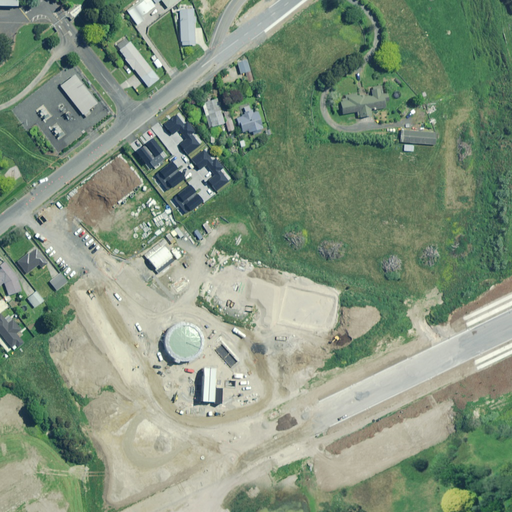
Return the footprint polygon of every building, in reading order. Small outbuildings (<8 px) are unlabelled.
[(16,0),(0,0),(0,8),(17,9),(16,0)] [(185,0),(162,0),(171,11),(185,0)] [(158,15),(147,1),(131,13),(142,27),(158,15)] [(198,45),(198,13),(185,13),(185,45),(198,45)] [(163,81),(134,44),(124,52),(153,89),(163,81)] [(247,60),(236,64),(240,75),(251,72),(247,60)] [(100,106),(77,76),(63,86),(86,116),(100,106)] [(361,98),(360,94),(339,98),(342,115),(357,112),(359,119),(371,116),(370,113),(385,110),(384,102),(389,101),(386,87),(370,90),(372,96),(361,98)] [(218,100),(203,103),(208,128),(224,125),(218,100)] [(244,117),(236,119),(237,128),(239,128),(240,133),(248,132),(248,134),(261,131),(260,128),(262,128),(259,112),(252,113),(252,111),(243,112),(244,117)] [(229,115),(223,117),(229,133),(235,131),(229,115)] [(176,138),(172,140),(180,151),(197,139),(183,118),(169,128),(176,138)] [(435,134),(401,130),(400,143),(434,147),(435,134)] [(209,156),(200,144),(191,151),(201,162),(209,156)] [(159,184),(160,185),(165,181),(166,182),(176,174),(172,169),(176,166),(170,159),(166,162),(157,151),(147,159),(159,174),(150,181),(155,187),(159,184)] [(207,203),(204,198),(197,203),(201,208),(207,203)] [(50,267),(35,248),(16,262),(26,275),(38,265),(41,269),(45,267),(47,269),(50,267)] [(19,282),(4,262),(1,264),(0,262),(0,287),(3,285),(8,296),(21,293),(19,282)] [(67,283),(60,274),(49,282),(56,291),(67,283)] [(89,297),(85,291),(69,302),(74,308),(89,297)] [(43,302),(35,292),(26,299),(34,309),(43,302)] [(167,353),(171,358),(177,361),(183,362),(190,361),(195,357),(199,352),(202,347),(202,340),(200,334),(196,329),(191,325),(185,323),(179,323),(173,326),(168,330),(165,335),(163,341),(164,348),(167,353)] [(214,369),(202,369),(199,404),(218,405),(220,389),(213,389),(214,369)]
